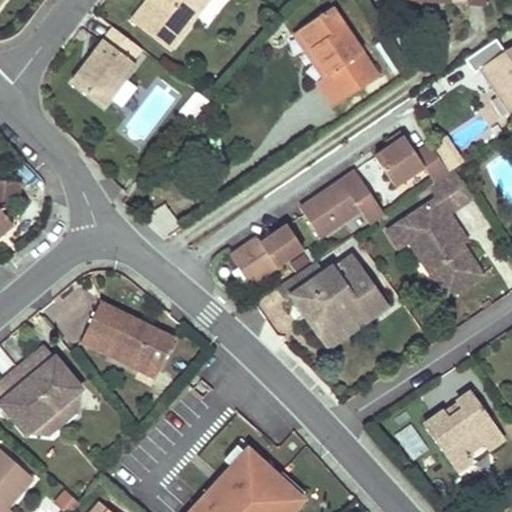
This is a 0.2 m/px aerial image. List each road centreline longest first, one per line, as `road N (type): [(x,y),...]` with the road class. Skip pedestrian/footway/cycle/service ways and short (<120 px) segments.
road 1 (residential): [(327,431),(209,314),(126,249),(98,243)]
road 2 (residential): [(327,431),(511,308)]
road 3 (unknown): [(164,279),(309,162)]
road 4 (residential): [(98,243),(69,166),(1,96)]
road 5 (residential): [(1,96),(77,0)]
road 6 (residential): [(0,311),(69,253),(98,243)]
